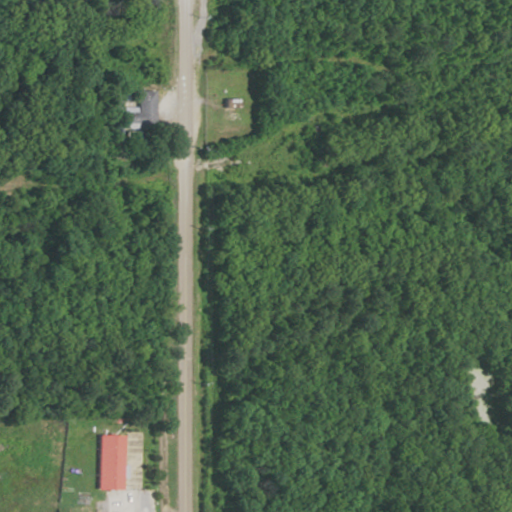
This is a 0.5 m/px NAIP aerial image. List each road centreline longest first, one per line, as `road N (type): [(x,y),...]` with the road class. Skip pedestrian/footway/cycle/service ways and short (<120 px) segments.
road 1 (residential): [(181,511),(184,0)]
road 2 (track): [(294,126),(185,175),(0,183)]
road 3 (track): [(511,64),(294,126)]
